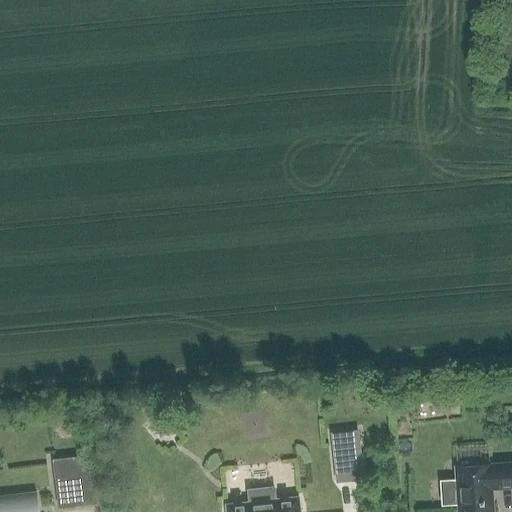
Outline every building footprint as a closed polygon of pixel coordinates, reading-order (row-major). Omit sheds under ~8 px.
[(161,413),(146,427),(162,445),(177,431),(161,413)] [(361,448),(333,451),(334,463),(336,482),(360,480),(364,480),(362,460),(361,448)] [(56,464),(61,508),(97,504),(92,460),(56,464)] [(453,486),(450,490),(451,498),(454,500),(458,500),(458,505),(458,511),(493,511),(492,489),(511,487),(511,463),(456,467),(457,479),(457,486),(453,486)] [(275,500),(274,488),(249,491),(250,503),(226,505),(227,511),(299,511),(298,498),(275,500)] [(38,511),(36,492),(0,496),(0,511),(38,511)]
